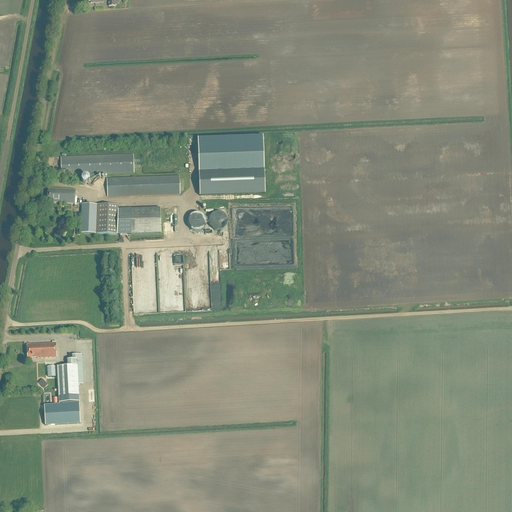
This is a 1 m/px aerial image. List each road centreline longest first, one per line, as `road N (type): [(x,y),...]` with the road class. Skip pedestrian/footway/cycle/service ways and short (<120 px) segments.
road 1 (unclassified): [(0,345),(62,0)]
road 2 (unclassified): [(0,182),(32,0)]
